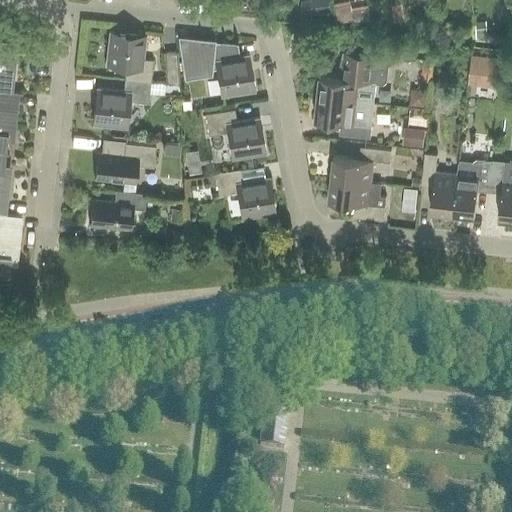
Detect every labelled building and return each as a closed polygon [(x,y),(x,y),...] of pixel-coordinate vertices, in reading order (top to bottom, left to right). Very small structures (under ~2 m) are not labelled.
[(329,11),(328,1),(312,3),(311,0),(306,0),(302,1),(304,15),(329,11)] [(352,3),(334,6),(335,15),(336,18),(337,25),(355,22),(354,18),(353,8),(352,3)] [(393,5),(396,21),(406,19),(403,4),(393,5)] [(369,6),(353,8),(354,18),(355,22),(371,19),(369,6)] [(487,35),(486,22),(476,23),(477,33),(477,36),(477,37),(482,37),(487,36),(487,35)] [(127,66),(126,78),(151,81),(154,60),(144,59),(146,36),(110,32),(107,64),(127,66)] [(254,90),(249,55),(239,56),(238,45),(239,44),(190,39),(188,56),(185,55),(184,53),(183,53),(187,77),(188,77),(188,74),(219,69),(223,95),(254,90)] [(0,90),(12,92),(12,91),(15,61),(8,60),(10,41),(0,40),(0,90)] [(167,83),(179,84),(177,51),(165,52),(167,83)] [(379,62),(380,55),(345,51),(342,77),(321,75),(318,97),(358,101),(359,90),(379,92),(380,82),(387,83),(390,81),(392,67),(389,63),(379,62)] [(474,54),(471,53),(468,81),(502,85),(505,58),(490,56),(474,54)] [(435,81),(437,58),(424,57),(422,80),(435,81)] [(149,103),(151,81),(126,78),(124,91),(98,88),(95,123),(126,127),(129,101),(149,103)] [(412,105),(428,107),(430,91),(414,89),(412,105)] [(19,92),(12,91),(12,92),(0,90),(0,152),(5,153),(7,135),(14,135),(19,92)] [(357,114),(358,101),(318,97),(316,119),(346,122),(345,134),(371,137),(373,125),(368,125),(368,120),(357,114)] [(191,102),(181,103),(181,111),(191,110),(191,102)] [(265,153),(261,129),(259,117),(237,121),(235,109),(206,114),(209,135),(229,132),(233,158),(265,153)] [(510,117),(501,116),(500,130),(509,131),(510,117)] [(406,145),(425,147),(427,130),(407,128),(406,145)] [(181,155),(182,144),(166,142),(164,154),(181,155)] [(154,167),(156,146),(125,143),(124,155),(99,152),(96,178),(125,181),(136,182),(138,165),(154,167)] [(391,162),(392,150),(366,147),(364,159),(335,155),(332,177),(372,182),(374,160),(391,162)] [(3,171),(5,153),(0,152),(0,213),(6,214),(10,171),(3,171)] [(454,213),(458,173),(436,171),(438,154),(426,153),(423,180),(435,181),(432,211),(454,213)] [(491,187),(494,160),(487,160),(483,155),(474,161),(460,159),(459,173),(458,173),(454,213),(476,215),(479,186),(491,187)] [(511,219),(511,179),(504,178),(506,162),(494,160),(491,187),(503,188),(499,218),(511,219)] [(201,163),(188,165),(190,176),(203,174),(201,163)] [(241,169),(216,173),(209,174),(211,187),(218,185),(219,195),(239,192),(243,218),(275,212),(269,177),(243,181),(241,169)] [(380,183),(372,182),(332,177),(330,200),(360,203),(358,216),(385,220),(386,205),(387,197),(378,196),(380,183)] [(423,180),(414,179),(413,187),(422,188),(423,180)] [(125,181),(124,191),(135,192),(136,182),(125,181)] [(145,210),(147,193),(135,192),(124,191),(116,190),(115,201),(94,199),(91,224),(131,228),(133,208),(145,210)] [(174,222),(183,222),(184,210),(175,209),(174,222)] [(22,215),(6,214),(0,213),(0,276),(8,277),(10,258),(17,259),(22,215)] [(262,415),(257,453),(284,456),(288,418),(262,415)]
